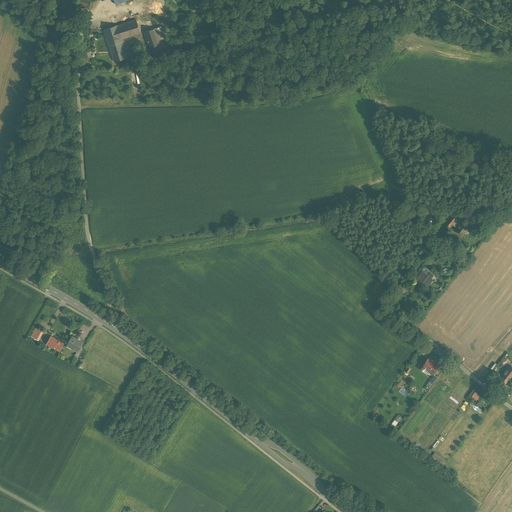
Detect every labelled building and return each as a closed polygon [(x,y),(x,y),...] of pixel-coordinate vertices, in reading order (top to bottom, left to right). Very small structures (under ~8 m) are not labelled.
[(91,0),(74,0),(73,5),(88,9),(91,0)] [(170,14),(167,15),(165,16),(163,17),(162,19),(162,23),(163,25),(164,27),(166,28),(168,28),(171,28),(172,28),(175,25),(176,23),(176,21),(175,18),(174,16),(172,15),(170,14)] [(136,19),(103,29),(114,61),(114,62),(127,57),(121,39),(140,33),(136,19)] [(161,26),(155,28),(162,52),(169,50),(161,26)] [(155,28),(144,32),(152,55),(162,52),(155,28)] [(456,218),(450,214),(443,222),(449,227),(456,218)] [(475,223),(465,215),(461,220),(463,221),(458,228),(466,234),(475,223)] [(428,270),(425,273),(422,271),(420,273),(420,274),(415,280),(425,288),(428,285),(433,279),(431,278),(433,275),(428,270)] [(38,328),(33,337),(38,340),(43,331),(38,328)] [(64,343),(51,336),(46,344),(59,352),(64,343)] [(72,336),(67,344),(73,348),(77,350),(78,350),(80,347),(82,342),(72,336)] [(430,349),(425,345),(419,353),(424,356),(430,349)] [(77,350),(74,356),(78,357),(83,348),(80,347),(78,350),(77,350)] [(438,365),(428,358),(422,367),(432,374),(438,365)] [(511,362),(500,378),(506,382),(511,374),(511,362)] [(434,374),(428,382),(432,384),(437,377),(434,374)] [(478,401),(482,395),(476,391),(472,396),(478,401)] [(400,414),(392,423),(396,426),(403,417),(400,414)] [(441,465),(446,460),(436,452),(432,457),(441,465)]
